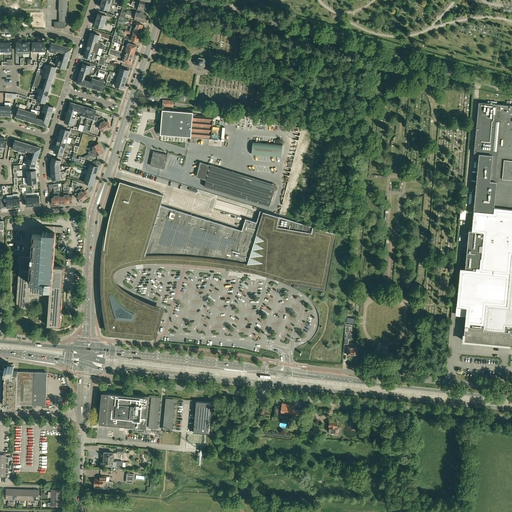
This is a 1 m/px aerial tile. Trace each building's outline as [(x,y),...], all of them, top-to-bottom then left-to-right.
[(67,12),(67,0),(59,0),(59,12),(59,21),(54,21),(54,27),(54,28),(65,28),(65,27),(65,22),(66,22),(66,12),(67,12)] [(102,1),(100,7),(109,10),(111,4),(102,1)] [(147,12),(148,8),(134,4),(132,3),(131,5),(138,7),(137,9),(147,12)] [(144,22),(145,18),(131,13),(127,12),(122,10),(121,13),(135,17),(134,19),(144,22)] [(96,19),(105,22),(106,22),(108,16),(112,17),(112,14),(107,12),(106,15),(98,13),(96,19)] [(96,19),(94,25),(103,28),(105,22),(96,19)] [(131,23),(130,26),(134,28),(141,30),(143,24),(131,21),(130,23),(131,23)] [(129,30),(129,31),(131,32),(133,33),(132,33),(139,35),(139,34),(140,34),(141,30),(134,28),(130,26),(129,30)] [(98,41),(100,35),(91,32),(89,38),(98,41)] [(132,33),(132,34),(131,39),(138,41),(139,37),(138,37),(139,36),(139,35),(132,33)] [(89,38),(87,44),(99,48),(101,42),(98,41),(89,38)] [(56,50),(58,44),(52,42),(49,51),(55,53),(56,50)] [(122,46),(121,49),(126,50),(134,53),(137,45),(135,45),(128,43),(128,44),(126,48),(125,48),(126,47),(122,46)] [(56,50),(64,52),(70,54),(71,48),(58,44),(56,50)] [(87,44),(85,50),(95,54),(101,55),(102,49),(99,48),(87,44)] [(134,53),(126,50),(121,49),(121,51),(110,48),(109,51),(133,58),(134,53)] [(85,50),(83,56),(93,59),(95,54),(85,50)] [(131,63),(133,58),(109,51),(108,54),(120,58),(119,62),(122,63),(123,61),(126,62),(131,63)] [(205,67),(206,60),(205,60),(205,58),(198,57),(198,58),(197,58),(196,59),(195,59),(194,63),(196,64),(195,65),(197,65),(197,67),(203,68),(203,66),(205,67)] [(59,59),(56,65),(65,68),(67,62),(62,60),(59,59)] [(80,70),(86,71),(90,73),(93,63),(88,62),(87,64),(82,63),(80,70)] [(45,64),(43,69),(46,70),(55,73),(56,67),(49,65),(48,64),(47,65),(45,64)] [(118,74),(127,76),(129,70),(120,67),(118,74)] [(43,69),(41,75),(53,79),(55,73),(46,70),(43,69)] [(86,71),(80,70),(76,83),(82,85),(83,80),(83,79),(86,71)] [(51,85),(53,79),(44,76),(37,74),(35,80),(41,82),(42,79),(46,80),(45,83),(51,85)] [(118,74),(116,79),(125,82),(127,76),(118,74)] [(91,82),(90,87),(96,89),(98,80),(92,78),(91,82)] [(96,89),(102,91),(105,81),(99,79),(98,80),(96,89)] [(125,82),(116,79),(115,86),(123,88),(125,82)] [(49,91),(51,85),(45,83),(44,86),(40,85),(41,82),(35,80),(33,86),(37,87),(49,91)] [(37,87),(36,93),(38,94),(47,97),(49,91),(37,87)] [(157,100),(158,93),(148,91),(147,98),(157,100)] [(32,95),(31,98),(36,100),(39,101),(45,103),(47,97),(38,94),(38,96),(37,97),(32,95)] [(74,109),(82,112),(84,106),(70,102),(69,107),(74,109)] [(511,106),(496,105),(487,104),(477,103),(473,154),(478,154),(472,229),(469,228),(465,268),(460,268),(456,305),(466,306),(465,316),(463,341),(500,344),(500,343),(506,343),(506,344),(506,345),(507,345),(508,345),(508,344),(509,344),(510,344),(510,345),(511,345),(511,106)] [(16,104),(14,110),(17,111),(16,117),(22,119),(25,110),(25,109),(19,107),(20,105),(16,104)] [(51,113),(53,107),(45,104),(43,111),(46,112),(51,113)] [(81,115),(87,117),(90,108),(84,106),(82,112),(81,115)] [(90,108),(87,117),(87,118),(93,120),(96,110),(90,108)] [(30,112),(28,121),(34,123),(36,117),(37,114),(38,111),(31,109),(30,112)] [(213,117),(192,115),(193,112),(162,109),(160,135),(211,138),(213,117)] [(22,119),(28,121),(30,112),(25,110),(22,119)] [(42,125),(47,127),(51,113),(46,112),(43,120),(44,120),(42,125)] [(72,117),(66,115),(64,122),(73,125),(75,118),(72,117)] [(103,123),(107,129),(111,127),(107,120),(105,121),(103,118),(101,119),(103,123)] [(98,125),(102,132),(107,129),(103,123),(101,119),(99,121),(101,124),(98,125)] [(68,136),(70,131),(61,128),(59,134),(68,136)] [(59,134),(57,140),(66,143),(66,142),(67,143),(70,144),(72,138),(68,136),(59,134)] [(21,142),(15,140),(12,149),(18,150),(19,151),(21,142)] [(64,149),(65,149),(67,143),(66,142),(66,143),(57,140),(56,146),(64,149)] [(18,150),(18,152),(24,154),(26,149),(27,144),(21,142),(19,151),(18,150)] [(253,142),(252,154),(282,157),(283,145),(253,142)] [(89,154),(101,148),(98,143),(89,148),(90,151),(88,152),(89,154)] [(39,153),(41,148),(27,144),(26,149),(34,152),(34,151),(39,153)] [(56,146),(54,152),(58,153),(57,156),(62,158),(62,156),(66,157),(67,153),(63,152),(64,149),(56,146)] [(101,148),(89,154),(90,156),(92,155),(94,157),(103,152),(101,148)] [(153,151),(150,165),(164,169),(167,155),(153,151)] [(32,160),(31,159),(28,158),(26,165),(35,168),(37,161),(32,160)] [(50,166),(60,166),(60,164),(61,160),(52,158),(50,163),(50,166)] [(98,167),(88,163),(86,170),(88,170),(96,173),(98,167)] [(269,206),(276,185),(211,165),(206,180),(204,186),(269,206)] [(88,170),(86,176),(95,179),(96,173),(88,170)] [(86,176),(84,182),(93,185),(95,179),(86,176)] [(103,256),(103,258),(114,263),(117,262),(120,261),(126,259),(133,257),(139,257),(145,256),(152,256),(158,255),(165,255),(171,256),(178,256),(184,256),(191,257),(197,257),(204,258),(210,259),(214,259),(217,259),(218,260),(219,260),(220,260),(221,260),(222,260),(223,260),(224,260),(225,260),(226,261),(227,261),(228,261),(229,261),(230,261),(231,261),(232,262),(233,262),(234,262),(235,262),(236,262),(237,262),(238,263),(239,263),(240,263),(241,263),(242,263),(243,263),(245,264),(246,264),(247,264),(248,264),(249,265),(250,265),(251,265),(252,265),(253,265),(253,266),(254,267),(255,267),(256,267),(257,267),(257,266),(259,267),(263,268),(262,275),(267,276),(270,277),(273,278),(275,279),(277,280),(279,280),(282,281),(283,282),(284,282),(284,283),(289,285),(290,285),(291,283),(292,283),(325,289),(335,233),(260,210),(256,222),(245,218),(242,230),(224,225),(161,205),(164,195),(136,186),(120,181),(115,198),(114,202),(113,205),(112,206),(112,207),(112,208),(111,209),(111,210),(111,211),(111,212),(110,213),(110,214),(110,215),(110,216),(109,217),(109,218),(109,219),(109,220),(109,221),(108,222),(108,223),(108,224),(107,228),(105,228),(104,233),(106,233),(105,237),(105,240),(105,243),(104,246),(104,249),(104,251),(104,254),(103,256)] [(85,199),(89,196),(83,188),(80,189),(79,187),(77,189),(85,199)] [(81,202),(85,199),(77,189),(76,190),(77,192),(75,194),(81,202)] [(59,326),(62,288),(63,275),(63,267),(58,267),(52,266),(55,232),(53,232),(50,232),(47,232),(45,232),(43,232),(43,235),(40,234),(37,234),(34,234),(33,234),(31,257),(8,256),(8,254),(5,253),(4,258),(11,259),(11,260),(18,260),(17,263),(19,263),(16,308),(28,309),(29,295),(49,296),(47,325),(59,326)] [(102,279),(103,285),(109,283),(108,278),(108,273),(109,269),(110,268),(112,266),(114,263),(103,258),(103,261),(103,265),(102,271),(102,279)] [(109,283),(103,285),(103,295),(104,299),(104,303),(105,308),(105,311),(105,314),(106,317),(107,321),(108,326),(108,329),(109,331),(154,335),(161,314),(157,313),(154,311),(148,309),(146,308),(140,306),(138,305),(135,303),(133,302),(130,301),(128,300),(126,298),(123,296),(121,295),(120,294),(118,293),(116,292),(115,291),(114,290),(113,289),(113,288),(112,287),(111,286),(110,285),(109,283)] [(347,355),(357,356),(358,348),(348,347),(347,355)] [(16,405),(16,404),(35,405),(36,393),(46,393),(47,372),(20,371),(13,371),(14,366),(11,366),(11,364),(4,364),(4,367),(4,371),(0,370),(0,404),(5,404),(15,405),(16,405)] [(146,428),(149,397),(103,392),(100,423),(146,428)] [(46,405),(46,393),(36,393),(35,405),(46,405)] [(151,397),(148,427),(157,428),(160,397),(151,397)] [(166,398),(163,429),(172,429),(174,399),(166,398)] [(196,401),(193,432),(210,434),(213,402),(196,401)] [(293,409),(290,408),(290,404),(282,403),(281,410),(281,412),(289,414),(288,416),(299,417),(297,429),(302,430),(301,434),(296,434),(301,435),(305,411),(305,409),(305,408),(305,411),(300,410),(293,409)] [(333,420),(331,420),(329,420),(329,428),(328,432),(336,433),(337,429),(337,428),(337,422),(333,421),(333,420)] [(114,461),(114,457),(113,457),(113,453),(104,452),(103,465),(111,465),(111,468),(122,469),(122,461),(114,461)] [(100,476),(100,479),(94,479),(95,478),(94,478),(94,486),(94,485),(102,485),(102,486),(103,486),(109,486),(109,487),(112,487),(113,482),(106,481),(106,476),(100,476)]
